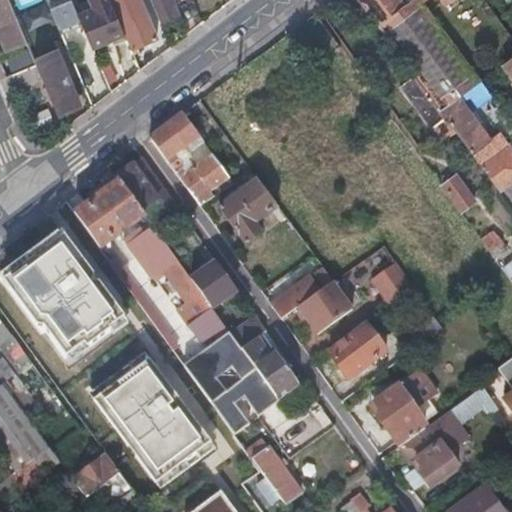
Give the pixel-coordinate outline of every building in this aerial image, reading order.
[(25,40),(8,0),(0,0),(0,32),(6,48),(25,40)] [(46,0),(58,29),(80,20),(77,13),(71,0),(46,0)] [(80,20),(91,45),(124,32),(110,0),(93,0),(96,5),(77,13),(80,20)] [(131,47),(132,51),(138,48),(136,45),(156,36),(140,0),(110,0),(124,32),(131,47)] [(151,0),(161,23),(179,14),(176,9),(172,0),(151,0)] [(357,0),(335,0),(353,24),(368,14),(357,0)] [(357,0),(368,14),(413,75),(438,110),(455,97),(479,80),(420,1),(419,0),(357,0)] [(41,76),(57,113),(77,105),(53,47),(32,56),(35,62),(41,76)] [(511,54),(502,62),(511,76),(511,54)] [(5,75),(11,89),(41,76),(35,62),(5,75)] [(440,141),(454,131),(438,110),(413,75),(398,86),(440,141)] [(373,83),(378,91),(384,86),(379,79),(373,83)] [(454,131),(461,141),(498,191),(511,180),(511,151),(498,149),(485,159),(476,148),(486,140),(455,97),(438,110),(454,131)] [(181,112),(148,137),(199,207),(232,183),(215,160),(196,173),(188,162),(190,160),(186,154),(203,142),(181,112)] [(140,157),(115,176),(118,180),(148,222),(149,223),(174,205),(140,157)] [(455,176),(442,185),(460,210),(473,201),(455,176)] [(277,207),(256,179),(218,206),(245,244),(260,233),(254,224),(277,207)] [(118,180),(73,213),(83,226),(99,248),(140,218),(144,225),(148,222),(118,180)] [(189,278),(160,238),(152,226),(144,232),(153,244),(147,248),(176,288),(167,294),(174,303),(182,297),(186,303),(177,311),(205,349),(229,332),(211,307),(189,278)] [(492,228),(479,238),(488,251),(501,241),(492,228)] [(109,328),(124,317),(98,282),(92,282),(92,275),(63,236),(2,281),(42,334),(46,331),(66,358),(83,345),(86,348),(110,330),(109,328)] [(511,258),(500,267),(509,280),(511,279),(511,280),(511,258)] [(215,260),(189,278),(211,307),(236,289),(215,260)] [(368,279),(386,304),(403,291),(410,286),(393,261),(368,279)] [(331,281),(320,268),(269,305),(280,319),(296,307),(331,281)] [(331,281),(296,307),(316,334),(350,308),(331,281)] [(416,310),(424,305),(410,286),(403,291),(416,310)] [(440,328),(434,320),(431,315),(409,331),(418,344),(440,328)] [(261,335),(266,331),(255,316),(231,334),(241,349),(261,335)] [(31,362),(2,323),(0,324),(0,346),(19,372),(31,362)] [(385,353),(365,326),(327,352),(348,380),(385,353)] [(241,349),(231,334),(229,332),(205,349),(184,365),(210,401),(254,369),(255,368),(241,349)] [(273,351),(261,335),(241,349),(255,368),(276,397),(297,382),(274,351),(273,351)] [(511,356),(496,368),(511,389),(511,391),(502,399),(511,413),(511,356)] [(0,382),(2,385),(49,449),(62,440),(0,357),(0,382)] [(156,483),(211,442),(149,359),(94,400),(128,445),(134,445),(136,456),(156,483)] [(254,369),(210,401),(234,434),(239,430),(258,417),(259,418),(280,403),(276,397),(255,368),(254,369)] [(399,448),(423,429),(420,425),(411,412),(427,401),(435,395),(417,370),(372,402),(380,414),(376,417),(399,448)] [(35,393),(67,436),(79,427),(47,384),(35,393)] [(44,474),(59,463),(58,461),(49,449),(2,385),(0,385),(0,453),(14,472),(33,459),(44,474)] [(459,426),(482,409),(492,402),(481,386),(448,411),(459,426)] [(427,401),(411,412),(420,425),(436,413),(427,401)] [(380,414),(372,402),(368,405),(376,417),(380,414)] [(488,418),(498,410),(492,402),(482,409),(488,418)] [(459,426),(448,411),(423,429),(399,448),(409,462),(414,459),(422,469),(417,472),(428,488),(458,466),(449,454),(469,439),(459,426)] [(239,430),(234,434),(235,436),(239,441),(244,437),(239,430)] [(49,449),(58,461),(76,448),(67,436),(62,440),(49,449)] [(250,456),(266,445),(261,437),(245,449),(250,456)] [(262,472),(261,473),(265,478),(256,485),(270,505),(280,498),(284,503),(299,492),(266,445),(250,456),(262,472)] [(20,491),(44,474),(33,459),(14,472),(0,453),(0,473),(4,479),(9,476),(20,491)] [(129,486),(105,454),(72,479),(85,498),(99,487),(112,506),(121,499),(118,494),(129,486)] [(0,489),(8,500),(20,491),(9,476),(4,479),(0,482),(0,489)] [(502,511),(483,485),(446,511),(502,511)] [(359,493),(350,499),(359,511),(367,511),(369,511),(366,507),(368,505),(359,493)] [(234,511),(233,509),(229,511),(227,511),(214,494),(189,511),(234,511)] [(359,511),(350,499),(341,505),(346,511),(359,511)] [(148,511),(141,503),(135,507),(138,511),(148,511)]
